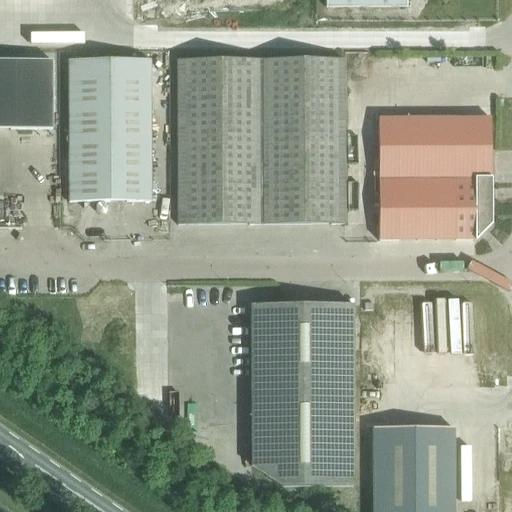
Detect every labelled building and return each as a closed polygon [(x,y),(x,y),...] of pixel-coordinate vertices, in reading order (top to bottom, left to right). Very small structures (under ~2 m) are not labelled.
[(325,0),(326,8),(406,8),(405,0),(325,0)] [(0,130),(51,131),(51,62),(0,61),(0,130)] [(67,62),(68,203),(149,203),(149,61),(67,62)] [(343,61),(177,62),(177,227),(343,226),(343,61)] [(489,119),(377,119),(378,242),(475,241),(490,226),(490,179),(489,119)] [(0,231),(15,232),(15,210),(0,209),(0,231)] [(198,304),(197,288),(175,289),(176,305),(198,304)] [(364,304),(364,312),(372,312),(372,304),(364,304)] [(251,467),(281,488),(352,488),(352,306),(250,306),(251,467)] [(404,307),(406,358),(421,358),(419,307),(404,307)] [(456,309),(455,343),(468,343),(469,309),(456,309)] [(372,430),(372,511),(452,511),(452,430),(372,430)]
